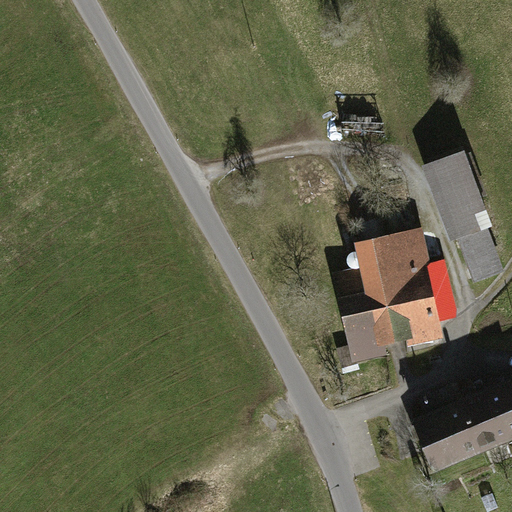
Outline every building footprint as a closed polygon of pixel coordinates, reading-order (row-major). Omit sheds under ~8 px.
[(464,147),(421,163),(450,240),(457,237),(474,282),(504,270),(486,225),(492,222),(464,147)] [(421,225),(353,239),(359,266),(333,271),(348,344),(336,347),(343,373),(358,368),(358,361),(387,354),(384,341),(406,336),(408,345),(443,337),(421,225)] [(487,393),(505,437),(511,433),(511,383),(487,393)] [(476,449),(458,404),(451,387),(421,398),(429,416),(418,420),(437,465),(476,449)] [(458,404),(476,449),(505,437),(487,393),(458,404)]
